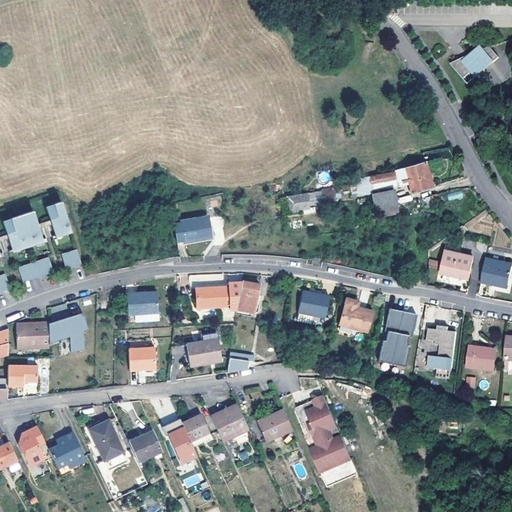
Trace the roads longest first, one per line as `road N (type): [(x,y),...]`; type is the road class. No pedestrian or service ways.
road 1 (residential): [(0,315),(82,286),(209,269),(314,275),(511,310)]
road 2 (residential): [(0,413),(287,376)]
road 3 (residential): [(511,219),(430,86),(359,0)]
